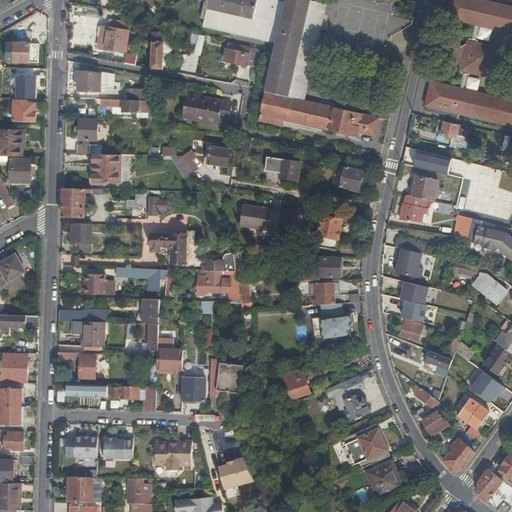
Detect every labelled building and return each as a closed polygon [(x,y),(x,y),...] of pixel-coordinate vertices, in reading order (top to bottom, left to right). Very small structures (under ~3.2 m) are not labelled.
[(300,49),(316,52),(327,4),(311,1),(311,0),(286,0),(286,2),(276,0),(208,0),(209,1),(208,4),(204,22),(203,27),(277,44),(259,120),(283,126),(284,120),(357,136),(359,132),(375,136),(380,118),(305,101),(289,97),(300,49)] [(451,0),(447,17),(463,21),(468,22),(511,32),(511,7),(480,0),(451,0)] [(126,53),(131,23),(111,19),(109,29),(108,28),(105,50),(126,53)] [(454,56),(448,86),(452,87),(457,66),(459,59),(465,55),(461,49),(463,44),(468,22),(463,21),(456,48),(459,52),(459,54),(454,56)] [(99,48),(105,50),(108,28),(103,27),(99,48)] [(164,53),(164,42),(165,32),(154,32),(152,68),(163,69),(164,60),(167,60),(167,57),(164,57),(164,53)] [(196,44),(199,35),(192,33),(190,43),(196,44)] [(201,54),(204,36),(199,35),(196,44),(194,53),(201,54)] [(459,59),(457,66),(460,71),(481,76),(491,70),(495,56),(488,45),(468,40),(463,44),(461,49),(465,55),(459,59)] [(15,43),(15,44),(10,43),(9,53),(15,53),(15,63),(31,63),(32,44),(15,43)] [(249,64),(251,51),(252,47),(228,43),(225,60),(248,65),(249,64)] [(453,57),(454,56),(459,54),(459,52),(456,48),(453,50),(449,43),(440,50),(445,59),(452,55),(453,57)] [(305,101),(316,52),(300,49),(289,97),(305,101)] [(258,52),(251,51),(249,64),(255,65),(258,52)] [(97,73),(97,67),(81,64),(80,90),(102,91),(103,74),(97,73)] [(511,101),(452,87),(448,86),(432,82),(425,110),(457,118),(459,113),(511,126),(511,101)] [(132,100),(155,101),(154,89),(133,89),(132,100)] [(184,117),(194,119),(199,97),(188,95),(184,117)] [(199,97),(194,119),(217,123),(216,125),(227,127),(231,103),(199,97)] [(151,119),(163,119),(155,101),(132,100),(102,99),(102,106),(123,107),(123,112),(140,113),(140,112),(152,113),(151,119)] [(26,104),(26,102),(15,101),(14,121),(36,122),(37,105),(26,104)] [(98,141),(99,119),(80,119),(80,140),(98,141)] [(435,133),(442,135),(445,121),(439,120),(435,133)] [(442,135),(457,138),(460,125),(445,121),(442,135)] [(463,139),(466,126),(460,125),(457,138),(463,139)] [(0,156),(7,156),(7,157),(21,157),(21,140),(24,140),(24,132),(0,130),(0,156)] [(502,149),(509,150),(511,137),(505,135),(502,149)] [(78,145),(77,153),(91,154),(91,146),(78,145)] [(220,148),(220,146),(216,145),(216,148),(213,147),(210,147),(208,163),(228,166),(230,150),(220,148)] [(91,154),(94,154),(102,154),(102,146),(91,146),(91,154)] [(169,157),(180,157),(176,147),(166,147),(166,157),(169,157)] [(198,171),(198,170),(192,161),(197,158),(192,151),(187,155),(181,158),(184,162),(191,173),(193,173),(194,173),(195,172),(198,171)] [(120,184),(121,155),(102,154),(94,154),(93,183),(120,184)] [(298,180),(300,163),(268,157),(266,170),(280,173),(280,177),(298,180)] [(32,183),(32,159),(10,159),(10,172),(8,172),(8,175),(10,175),(10,182),(32,183)] [(468,163),(452,159),(450,170),(465,173),(468,163)] [(359,192),(365,171),(346,167),(341,187),(359,192)] [(368,172),(365,171),(359,192),(362,192),(368,172)] [(12,195),(0,175),(0,189),(10,207),(17,203),(12,195)] [(430,200),(432,201),(435,201),(439,182),(417,176),(412,196),(406,195),(404,203),(400,219),(409,221),(409,219),(426,222),(427,214),(431,215),(432,209),(430,209),(428,208),(430,200)] [(94,189),(73,188),(64,188),(63,217),(85,217),(86,192),(94,192),(94,189)] [(17,203),(19,206),(24,203),(17,191),(12,195),(17,203)] [(269,224),(276,225),(278,209),(242,205),(239,226),(268,230),(269,224)] [(340,239),(343,219),(320,215),(319,221),(321,222),(319,236),(320,236),(320,237),(322,239),(327,240),(328,238),(329,237),(340,239)] [(459,216),(455,236),(468,238),(473,219),(459,216)] [(480,227),(481,221),(473,219),(468,238),(467,241),(483,245),(483,247),(496,251),(497,248),(503,250),(511,256),(511,236),(508,234),(480,227)] [(93,251),(93,224),(73,224),(73,232),(70,232),(70,237),(73,237),(73,243),(80,244),(80,250),(93,251)] [(153,234),(152,251),(160,251),(160,245),(169,246),(169,247),(169,248),(170,249),(171,250),(172,250),(172,251),(173,251),(173,258),(173,262),(189,263),(190,235),(153,234)] [(398,238),(396,247),(398,248),(417,252),(419,243),(398,238)] [(430,245),(419,243),(417,252),(427,255),(430,245)] [(417,252),(398,248),(392,274),(410,278),(417,252)] [(511,259),(511,256),(503,250),(497,248),(496,251),(500,252),(511,259)] [(200,266),(200,270),(224,271),(235,271),(230,254),(225,254),(225,259),(220,259),(220,261),(205,261),(205,266),(200,266)] [(6,288),(21,289),(15,278),(26,273),(17,255),(0,264),(0,278),(5,288),(5,289),(6,288)] [(311,256),(310,279),(320,280),(320,276),(341,277),(341,258),(321,257),(321,256),(311,256)] [(486,268),(483,268),(482,269),(456,263),(453,274),(457,275),(458,271),(462,272),(481,277),(474,285),(497,304),(511,286),(506,282),(487,266),(486,268)] [(204,280),(204,291),(222,292),(223,272),(207,272),(207,280),(204,280)] [(86,274),(85,293),(113,294),(114,280),(105,280),(105,274),(86,274)] [(237,280),(241,302),(242,310),(254,309),(249,280),(238,280),(237,280)] [(429,288),(405,282),(401,298),(406,300),(425,304),(429,288)] [(343,302),(350,302),(349,293),(334,294),(333,283),(318,284),(318,304),(320,304),(335,303),(343,302)] [(155,312),(155,299),(144,298),(144,315),(147,315),(147,322),(159,322),(159,313),(155,312)] [(202,312),(213,314),(214,302),(203,300),(202,312)] [(425,304),(406,300),(401,317),(404,318),(406,319),(415,321),(423,323),(428,305),(425,304)] [(345,314),(343,302),(335,303),(320,304),(322,317),(313,318),(316,341),(333,339),(351,336),(350,334),(352,334),(352,331),(353,331),(352,324),(353,324),(352,314),(345,314)] [(85,311),(60,310),(60,321),(85,321),(106,322),(107,310),(85,309),(85,311)] [(11,326),(40,327),(40,316),(8,315),(0,314),(0,325),(3,326),(3,331),(10,331),(11,326)] [(401,317),(391,314),(389,322),(402,325),(404,318),(401,317)] [(406,319),(403,329),(400,336),(418,342),(424,325),(415,322),(415,321),(406,319)] [(106,347),(106,322),(85,321),(84,346),(106,347)] [(136,339),(137,323),(127,323),(127,339),(136,339)] [(159,349),(159,324),(150,324),(149,347),(137,347),(137,355),(151,355),(158,355),(159,349)] [(502,334),(496,342),(500,344),(511,352),(511,326),(506,334),(505,333),(502,334)] [(457,331),(452,348),(458,350),(460,342),(464,332),(457,331)] [(367,343),(365,334),(357,336),(359,342),(340,346),(341,350),(353,347),(367,344),(367,343)] [(388,342),(400,347),(403,340),(386,334),(388,342)] [(460,342),(458,350),(456,353),(468,361),(475,352),(460,342)] [(355,355),(369,352),(367,344),(353,347),(355,355)] [(503,360),(511,366),(511,352),(500,344),(486,365),(499,374),(505,366),(501,363),(503,360)] [(448,358),(453,360),(454,360),(456,353),(458,350),(452,348),(448,358)] [(183,350),(159,349),(158,355),(158,362),(158,369),(182,370),(183,350)] [(0,381),(28,382),(29,353),(5,352),(4,374),(0,374),(0,381)] [(96,378),(97,353),(59,352),(58,361),(81,361),(81,378),(96,378)] [(448,358),(431,352),(427,361),(450,370),(453,360),(448,358)] [(221,358),(212,357),(211,395),(219,396),(220,389),(240,392),(240,389),(242,374),(243,364),(221,361),(221,358)] [(147,386),(158,386),(158,369),(158,362),(148,361),(147,386)] [(294,400),(316,392),(306,365),(285,373),(294,400)] [(504,386),(484,372),(472,389),(491,403),(504,386)] [(360,374),(333,386),(342,406),(344,404),(343,402),(346,401),(350,410),(348,411),(351,417),(353,416),(354,418),(355,418),(356,420),(362,417),(361,415),(364,414),(370,411),(366,402),(364,403),(362,400),(365,399),(360,388),(365,386),(360,374)] [(189,377),(183,377),(183,390),(183,400),(206,401),(206,390),(206,378),(189,377)] [(426,384),(422,389),(439,402),(448,378),(445,378),(444,381),(441,380),(437,391),(426,384)] [(416,395),(435,409),(440,402),(439,402),(422,389),(417,385),(414,389),(414,391),(417,394),(416,395)] [(121,387),(121,388),(111,388),(110,398),(141,398),(141,387),(121,387)] [(146,411),(156,411),(157,388),(148,387),(146,411)] [(0,388),(0,406),(22,407),(22,389),(0,388)] [(460,414),(472,396),(466,392),(454,410),(460,414)] [(327,399),(325,398),(320,400),(320,402),(323,409),(324,409),(329,408),(329,406),(327,399)] [(463,419),(478,430),(491,412),(472,398),(459,416),(463,419)] [(22,407),(0,406),(0,423),(21,425),(22,407)] [(417,418),(418,420),(427,414),(422,408),(415,414),(417,418)] [(424,421),(437,441),(447,435),(443,429),(441,427),(446,422),(439,411),(424,421)] [(456,414),(452,419),(459,424),(463,419),(459,416),(456,414)] [(240,425),(252,420),(249,415),(237,420),(240,425)] [(468,425),(462,421),(459,425),(465,429),(468,425)] [(379,430),(376,424),(358,432),(372,464),(390,456),(388,450),(379,429),(379,430)] [(482,435),(472,427),(467,433),(477,441),(482,435)] [(10,430),(0,430),(0,436),(6,437),(5,445),(14,446),(14,449),(24,450),(25,433),(10,432),(10,430)] [(224,446),(220,433),(218,433),(217,433),(216,433),(211,434),(217,457),(226,455),(224,446)] [(99,457),(99,437),(76,436),(75,456),(99,457)] [(106,457),(135,458),(136,438),(107,437),(106,457)] [(445,460),(454,471),(463,469),(475,454),(476,453),(460,439),(453,447),(455,450),(445,460)] [(194,441),(179,441),(179,443),(158,443),(158,444),(154,448),(158,452),(157,465),(169,465),(169,470),(181,471),(181,466),(193,467),(194,441)] [(500,469),(496,474),(506,482),(511,476),(511,477),(511,452),(500,469)] [(35,465),(35,457),(22,456),(22,464),(35,465)] [(1,471),(0,481),(14,481),(14,461),(1,460),(1,471)] [(254,479),(246,461),(236,463),(236,461),(229,462),(229,465),(220,467),(225,489),(255,481),(254,479)] [(397,469),(393,461),(368,472),(380,498),(401,488),(393,470),(397,469)] [(501,484),(511,493),(511,486),(506,482),(496,474),(489,469),(479,482),(480,495),(488,501),(501,484)] [(71,476),(71,502),(93,502),(94,477),(71,476)] [(141,504),(154,504),(154,494),(155,478),(134,478),(129,477),(128,503),(141,504)] [(0,482),(0,486),(0,509),(17,510),(18,510),(19,497),(22,498),(22,483),(0,482)] [(210,497),(173,502),(173,511),(221,511),(221,503),(212,504),(210,505),(206,501),(211,499),(210,497)] [(498,509),(502,511),(509,511),(511,508),(511,505),(505,500),(498,509)] [(417,511),(403,502),(395,511),(417,511)]
